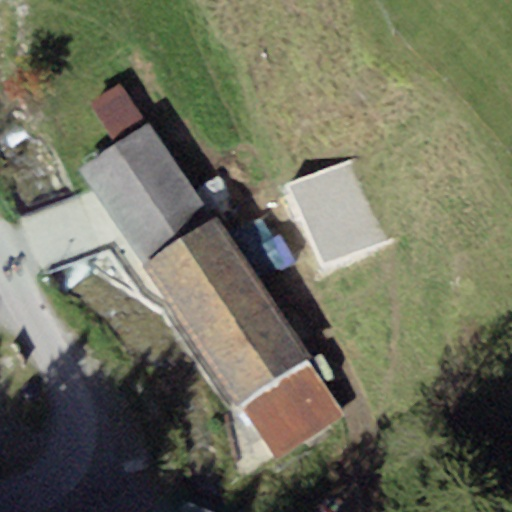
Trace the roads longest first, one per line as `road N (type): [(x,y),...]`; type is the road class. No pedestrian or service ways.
road 1 (track): [(356,511),(365,440),(232,159),(142,0)]
road 2 (residential): [(0,505),(41,498),(69,467),(69,393),(0,271)]
